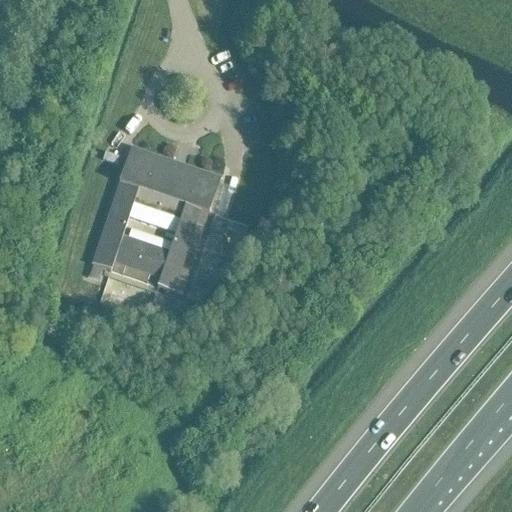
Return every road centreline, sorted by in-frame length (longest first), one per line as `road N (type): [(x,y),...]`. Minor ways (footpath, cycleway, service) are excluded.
road 1 (motorway): [(511,288),(321,511)]
road 2 (motorway): [(416,511),(511,397)]
